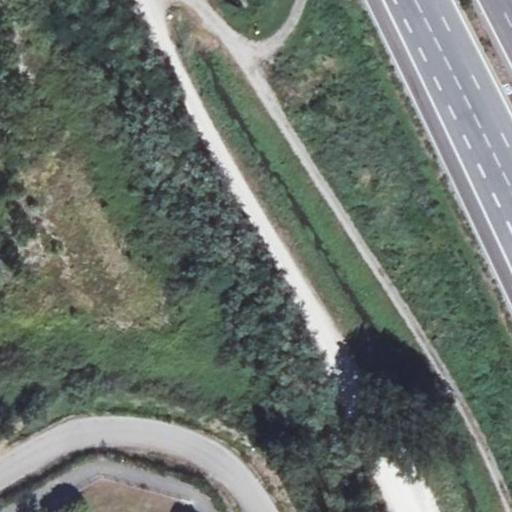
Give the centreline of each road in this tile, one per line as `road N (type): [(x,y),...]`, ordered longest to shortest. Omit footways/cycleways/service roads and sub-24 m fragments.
road 1 (track): [(196,0),(446,382),(508,511)]
road 2 (motorway): [(422,0),(511,187)]
